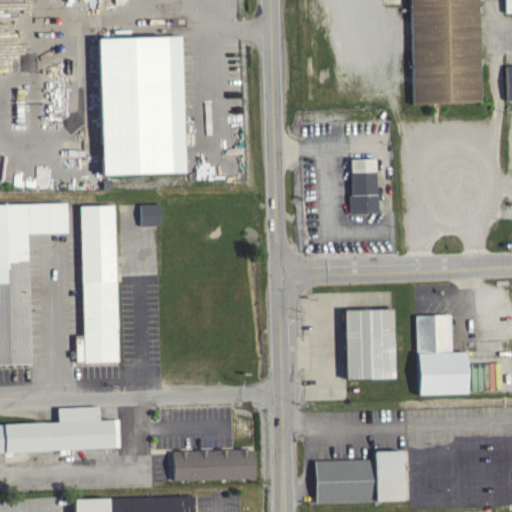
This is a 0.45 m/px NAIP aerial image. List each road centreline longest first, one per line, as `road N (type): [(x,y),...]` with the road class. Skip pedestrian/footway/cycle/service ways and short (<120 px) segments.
road 1 (tertiary): [(285,511),(269,0)]
road 2 (residential): [(283,390),(0,403)]
road 3 (residential): [(280,271),(511,263)]
